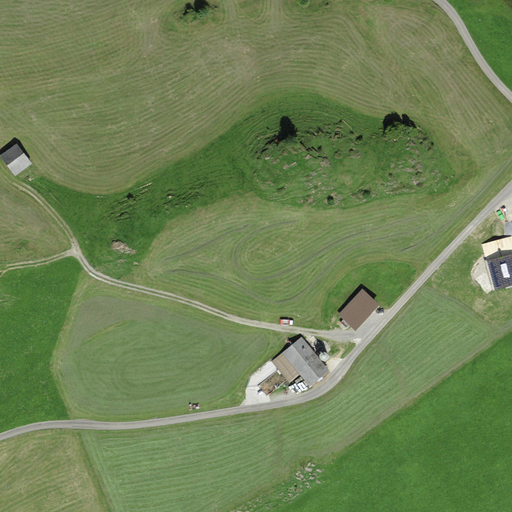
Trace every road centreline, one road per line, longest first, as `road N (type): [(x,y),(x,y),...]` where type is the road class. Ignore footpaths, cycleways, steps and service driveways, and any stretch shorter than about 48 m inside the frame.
road 1 (unclassified): [(0,438),(44,425),(158,423),(308,398),(511,191)]
road 2 (track): [(367,341),(249,320),(97,278),(28,188),(0,167)]
